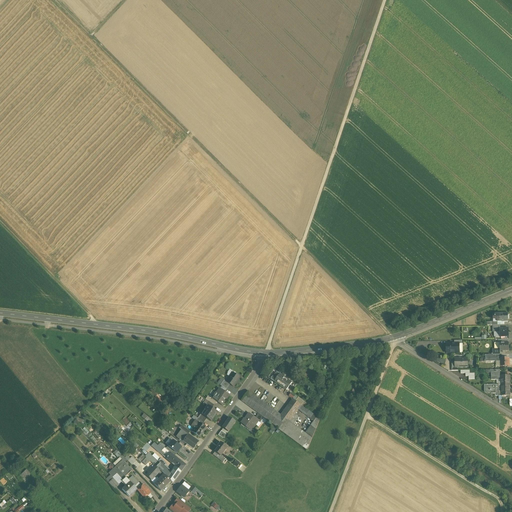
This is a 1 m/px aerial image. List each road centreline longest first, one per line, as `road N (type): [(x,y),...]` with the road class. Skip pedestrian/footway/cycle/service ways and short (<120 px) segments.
road 1 (track): [(393,337),(57,0)]
road 2 (track): [(385,0),(266,353)]
road 3 (secondary): [(0,313),(266,353)]
road 4 (residential): [(156,511),(266,353)]
road 5 (track): [(330,511),(397,341)]
road 6 (track): [(501,511),(496,498),(366,416)]
road 7 (track): [(94,330),(88,313),(0,221)]
road 8 (track): [(380,324),(511,269)]
road 9 (tertiary): [(511,415),(393,337)]
road 10 (secondary): [(266,353),(393,337)]
road 11 (secondary): [(393,337),(511,290)]
